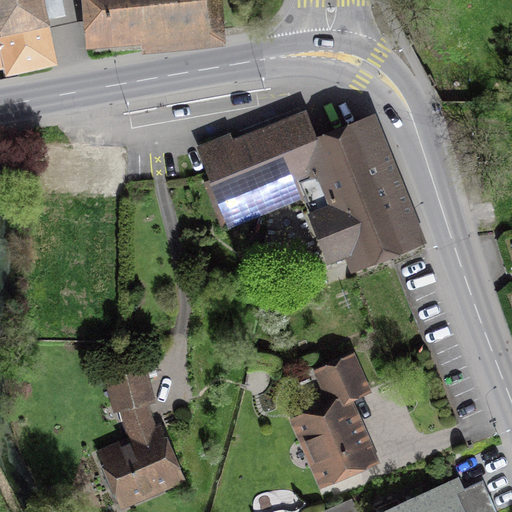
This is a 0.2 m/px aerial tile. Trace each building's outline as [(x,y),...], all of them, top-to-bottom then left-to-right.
[(0,0),(0,67),(48,58),(35,0),(0,0)] [(90,0),(94,40),(256,25),(254,0),(90,0)] [(312,140),(305,120),(254,140),(237,146),(234,137),(202,149),(231,224),(305,195),(331,260),(355,251),(358,258),(407,239),(396,210),(361,121),(312,140)] [(359,358),(315,377),(329,400),(345,401),(331,419),(314,416),(288,426),(319,497),(384,467),(355,405),(376,394),(359,358)] [(150,400),(143,369),(109,378),(120,408),(129,404),(141,438),(104,457),(122,502),(180,478),(160,431),(150,435),(138,403),(150,400)] [(462,480),(391,511),(498,511),(487,487),(469,495),(462,480)]
